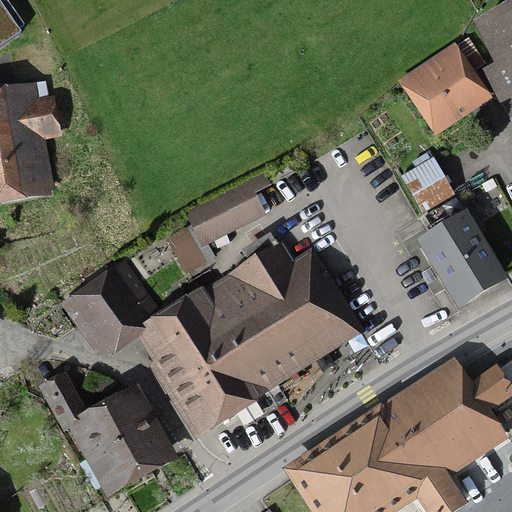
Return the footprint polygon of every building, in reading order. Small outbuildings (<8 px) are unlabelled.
[(0,0),(0,54),(26,37),(0,0)] [(511,11),(482,27),(503,69),(492,75),(505,103),(511,99),(511,11)] [(486,64),(470,40),(458,47),(474,72),(486,64)] [(462,67),(468,63),(457,46),(409,78),(410,79),(438,122),(480,94),(462,67)] [(423,212),(453,194),(434,160),(403,178),(423,212)] [(194,212),(209,243),(237,230),(226,208),(270,186),(265,175),(192,211),(192,212),(194,212)] [(425,218),(438,239),(428,245),(463,301),(499,279),(465,223),(470,220),(458,199),(425,218)] [(220,290),(230,306),(212,317),(203,301),(200,298),(168,317),(169,318),(166,321),(165,319),(145,332),(199,419),(356,322),(313,252),(292,266),(274,238),(246,255),(248,258),(251,263),(233,274),(236,280),(220,290)] [(127,264),(111,275),(115,280),(76,307),(106,349),(159,311),(160,310),(127,264)] [(484,381),(471,362),(380,423),(421,485),(417,487),(433,511),(451,511),(462,505),(440,473),(440,472),(511,424),(511,390),(499,371),(484,381)] [(108,394),(118,384),(95,375),(90,386),(108,394)] [(44,389),(66,430),(88,418),(66,377),(44,389)] [(113,482),(163,455),(133,400),(91,423),(90,422),(77,429),(82,439),(77,442),(82,451),(93,445),(113,482)] [(421,485),(380,423),(301,475),(325,511),(379,511),(417,487),(421,485)]
